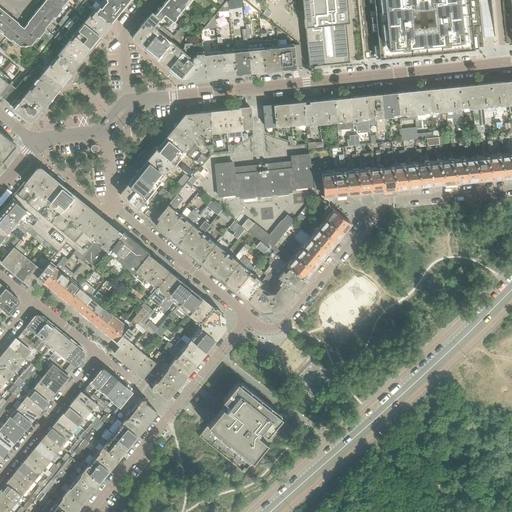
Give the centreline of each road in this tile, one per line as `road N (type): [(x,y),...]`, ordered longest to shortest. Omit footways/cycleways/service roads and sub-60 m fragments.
road 1 (residential): [(511,62),(126,101)]
road 2 (tertiary): [(273,511),(511,290)]
road 3 (residential): [(511,189),(385,204),(282,325),(263,327),(251,318)]
road 4 (residential): [(91,511),(251,318)]
road 5 (residential): [(251,318),(112,207)]
road 6 (residential): [(0,474),(99,354)]
